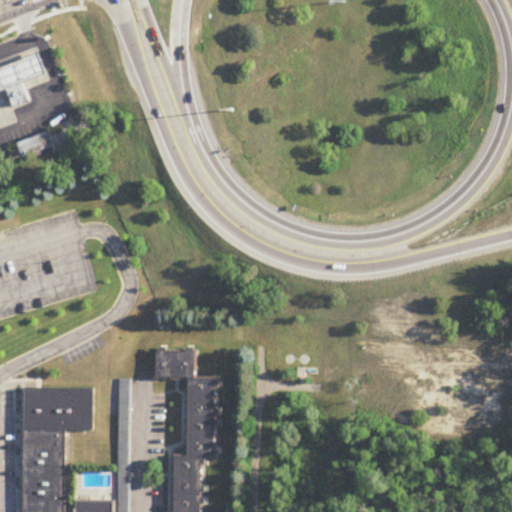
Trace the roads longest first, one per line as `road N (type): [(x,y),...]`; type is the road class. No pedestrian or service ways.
road 1 (motorway): [(112,0),(176,161),(197,195),(250,242),(355,272),(511,238)]
road 2 (motorway): [(501,11),(511,60),(509,117),(495,150),(461,200),(386,241),(330,241),(268,220),(227,186),(191,128)]
road 3 (motorway): [(191,128),(136,0)]
road 4 (motorway): [(191,128),(177,59),(178,0)]
